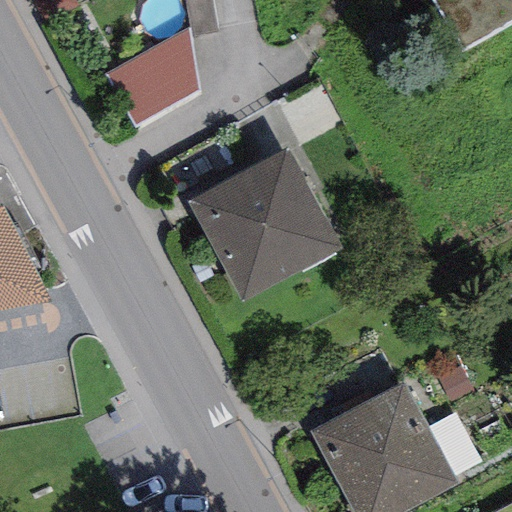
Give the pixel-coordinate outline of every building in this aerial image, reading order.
[(189,29),(190,38),(216,34),(210,0),(184,0),(188,25),(189,29)] [(511,0),(430,0),(459,52),(511,22),(511,0)] [(134,128),(198,92),(190,38),(189,29),(104,76),(134,128)] [(242,304),(342,250),(287,149),(186,203),(242,304)] [(0,311),(54,302),(0,203),(0,202),(0,311)] [(309,432),(349,511),(405,511),(458,484),(405,383),(309,432)]
